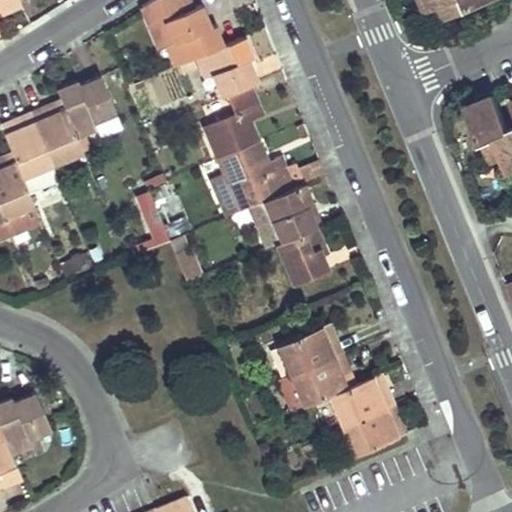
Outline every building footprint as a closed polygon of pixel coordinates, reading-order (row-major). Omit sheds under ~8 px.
[(0,0),(0,12),(20,3),(18,0),(0,0)] [(211,26),(201,4),(192,8),(188,0),(148,0),(141,4),(158,47),(167,44),(175,63),(194,55),(224,43),(215,23),(211,26)] [(423,0),(428,9),(440,4),(445,17),(485,0),(423,0)] [(253,55),(245,34),(224,43),(194,55),(203,76),(210,73),(219,95),(226,92),(251,81),(257,79),(248,58),(253,55)] [(115,111),(100,74),(77,84),(76,79),(57,88),(60,96),(64,106),(77,137),(96,129),(94,120),(115,111)] [(264,114),(251,81),(226,92),(233,111),(202,125),(216,158),(220,157),(234,150),(261,139),(252,119),(264,114)] [(511,125),(509,127),(494,93),(468,105),(489,159),(501,154),(507,167),(511,165),(511,125)] [(64,106),(60,96),(48,101),(52,110),(64,106)] [(77,137),(64,106),(52,110),(48,101),(30,109),(53,163),(83,151),(77,137)] [(53,163),(30,109),(10,117),(13,127),(3,131),(11,151),(15,160),(22,177),(53,163)] [(13,127),(10,117),(0,121),(0,123),(3,131),(13,127)] [(269,159),(261,139),(234,150),(220,157),(216,158),(222,172),(210,177),(226,213),(238,208),(248,204),(263,198),(294,184),(303,181),(295,160),(286,164),(282,154),(269,159)] [(15,160),(11,151),(0,155),(0,158),(3,165),(15,160)] [(22,177),(15,160),(3,165),(0,158),(0,209),(3,216),(33,203),(22,177)] [(311,200),(303,181),(294,184),(263,198),(279,239),(315,224),(306,202),(311,200)] [(152,242),(168,236),(149,186),(133,192),(152,242)] [(279,239),(263,198),(248,204),(266,245),(274,241),(279,239)] [(321,221),(311,200),(306,202),(315,224),(321,221)] [(40,220),(33,203),(3,216),(10,233),(40,220)] [(0,237),(10,233),(3,216),(0,217),(0,237)] [(324,245),(315,224),(279,239),(274,241),(291,282),(328,267),(319,247),(324,245)] [(184,232),(168,239),(185,278),(201,271),(184,232)] [(343,351),(330,321),(276,344),(288,374),(343,351)] [(355,382),(343,351),(288,374),(301,404),(327,393),(355,382)] [(394,401),(381,371),(355,382),(327,393),(340,423),(394,401)] [(301,404),(288,374),(277,379),(290,409),(301,404)] [(50,427),(34,390),(12,400),(9,395),(0,398),(0,425),(12,453),(30,446),(28,438),(50,427)] [(406,432),(394,401),(340,423),(353,454),(406,432)] [(12,453),(0,425),(0,483),(2,487),(23,478),(12,453)] [(193,511),(186,496),(156,509),(157,511),(193,511)]
